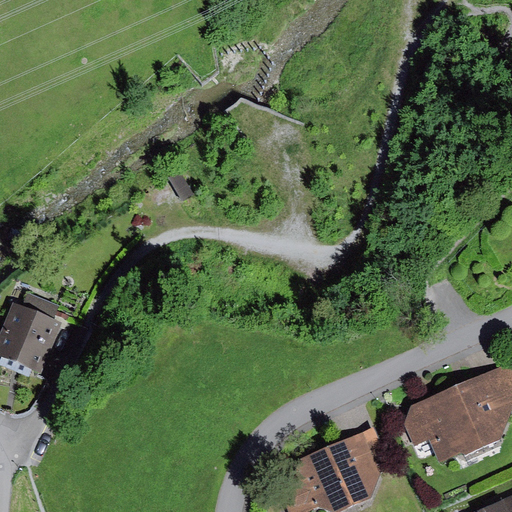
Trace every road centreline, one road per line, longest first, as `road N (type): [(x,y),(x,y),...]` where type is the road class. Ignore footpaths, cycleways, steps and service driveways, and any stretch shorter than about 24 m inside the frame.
road 1 (track): [(103,297),(145,250),(177,237),(320,252),(353,242),(371,207),(408,61),(448,0)]
road 2 (residential): [(230,511),(246,462),(290,417),(465,339)]
road 3 (residential): [(6,440),(45,411),(103,297)]
